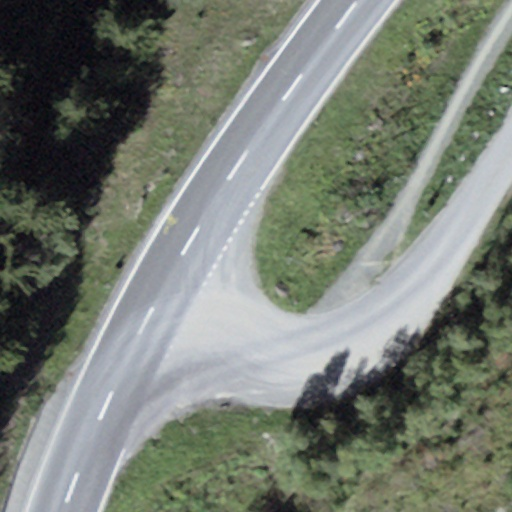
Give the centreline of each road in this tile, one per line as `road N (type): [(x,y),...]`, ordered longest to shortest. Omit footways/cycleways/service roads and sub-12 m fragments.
road 1 (primary): [(355,0),(148,298),(68,469),(57,511)]
road 2 (track): [(296,351),(511,3)]
road 3 (track): [(296,351),(388,309),(472,230),(511,158)]
